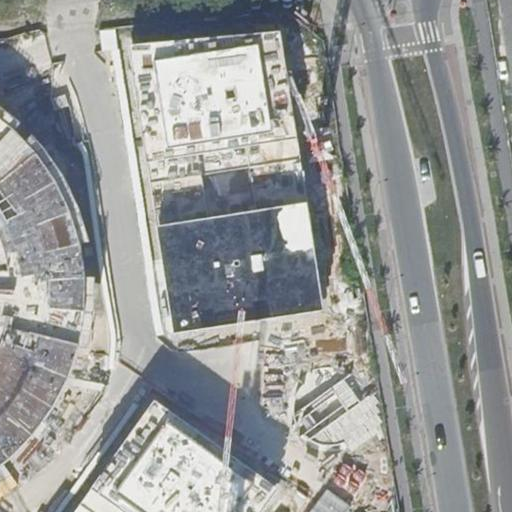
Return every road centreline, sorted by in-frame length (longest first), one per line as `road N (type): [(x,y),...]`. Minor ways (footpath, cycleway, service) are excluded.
road 1 (primary): [(351,0),(373,48),(407,210),(454,511)]
road 2 (primary): [(510,511),(474,240),(431,41),(433,0)]
